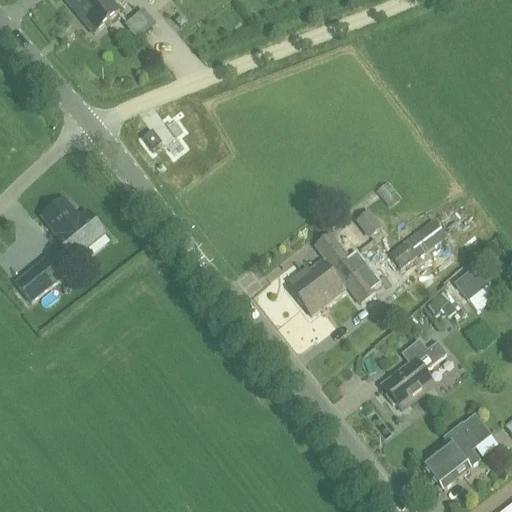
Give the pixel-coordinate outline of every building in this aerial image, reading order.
[(78,0),(74,4),(87,19),(83,23),(94,36),(119,15),(110,4),(114,0),(78,0)] [(137,40),(152,28),(153,27),(147,20),(143,15),(127,28),(137,40)] [(161,145),(153,134),(145,140),(153,150),(161,145)] [(390,210),(399,203),(387,186),(377,194),(390,210)] [(62,204),(42,220),(57,239),(55,240),(65,252),(55,259),(53,257),(16,287),(32,306),(69,276),(64,270),(105,237),(87,215),(77,223),(62,204)] [(368,217),(359,224),(370,239),(380,232),(368,217)] [(405,245),(405,246),(416,260),(444,239),(433,224),(405,245)] [(291,288),(288,290),(312,320),(347,292),(360,307),(375,295),(359,275),(354,269),(337,282),(332,276),(349,262),(331,239),(317,250),(325,260),(305,276),(303,273),(289,284),(291,288)] [(416,260),(405,246),(390,259),(401,273),(417,260),(416,260)] [(479,270),(455,289),(467,305),(491,286),(479,270)] [(449,305),(441,312),(448,321),(456,314),(449,305)] [(424,376),(447,358),(438,347),(427,355),(410,369),(384,390),(387,395),(387,400),(393,408),(398,408),(402,413),(434,389),(424,376)] [(449,446),(423,466),(444,494),(471,473),(481,465),(472,454),(491,439),(476,419),(463,429),(463,428),(445,442),(449,446)]
